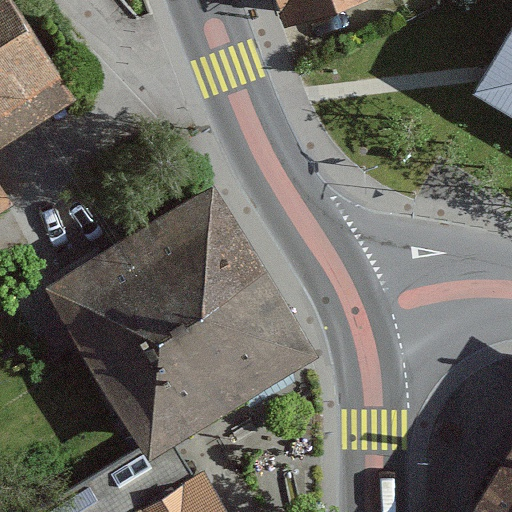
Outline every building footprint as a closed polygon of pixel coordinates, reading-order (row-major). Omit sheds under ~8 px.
[(270,0),(278,22),(341,0),(270,0)] [(511,0),(495,0),(442,88),(511,130),(511,0)] [(0,133),(48,103),(0,26),(0,133)] [(197,179),(34,282),(139,448),(302,345),(197,179)] [(219,511),(201,482),(190,489),(161,443),(46,511),(219,511)] [(511,511),(511,445),(470,511),(511,511)]
